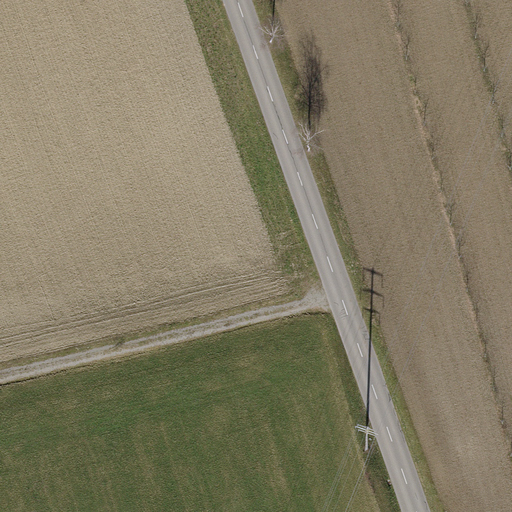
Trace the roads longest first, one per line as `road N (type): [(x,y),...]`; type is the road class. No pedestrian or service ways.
road 1 (tertiary): [(240,0),(416,511)]
road 2 (track): [(0,388),(346,301)]
